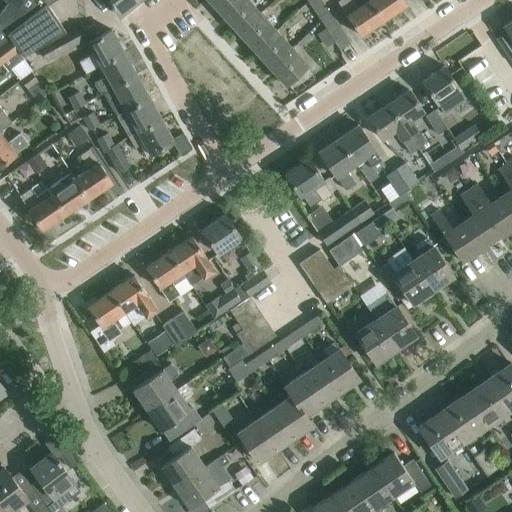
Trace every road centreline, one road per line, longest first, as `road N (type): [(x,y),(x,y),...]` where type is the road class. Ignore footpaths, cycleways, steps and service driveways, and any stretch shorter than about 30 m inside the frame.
road 1 (residential): [(258,511),(511,311)]
road 2 (residential): [(466,10),(231,167)]
road 3 (residential): [(221,174),(72,278),(45,276)]
road 4 (residential): [(221,174),(143,28),(170,4)]
road 5 (residential): [(272,313),(300,285),(278,233),(231,167)]
road 6 (residential): [(145,511),(94,446),(75,400)]
road 7 (residential): [(75,400),(44,305),(45,276)]
